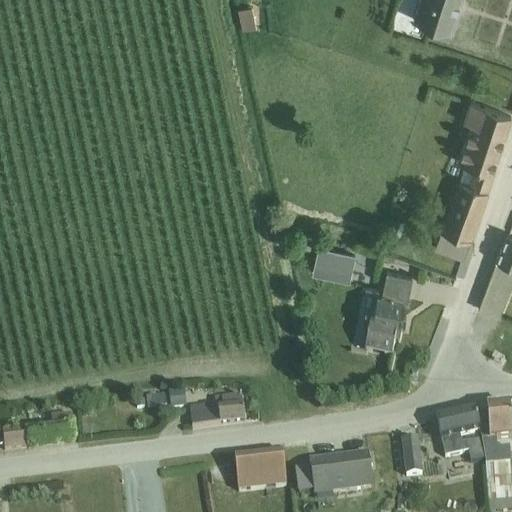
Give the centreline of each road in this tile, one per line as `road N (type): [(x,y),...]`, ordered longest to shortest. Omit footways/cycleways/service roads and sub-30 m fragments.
road 1 (unclassified): [(449,374),(415,411),(347,426),(0,470)]
road 2 (unclassified): [(449,374),(511,165)]
